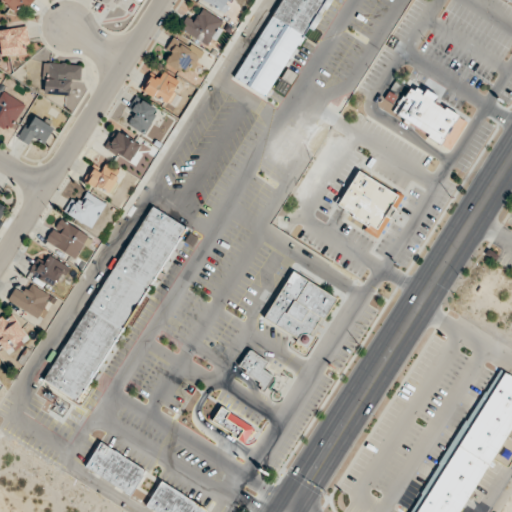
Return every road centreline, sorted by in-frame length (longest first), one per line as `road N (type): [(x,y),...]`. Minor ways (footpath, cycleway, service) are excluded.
road 1 (secondary): [(286,511),(511,159)]
road 2 (residential): [(163,0),(0,262)]
